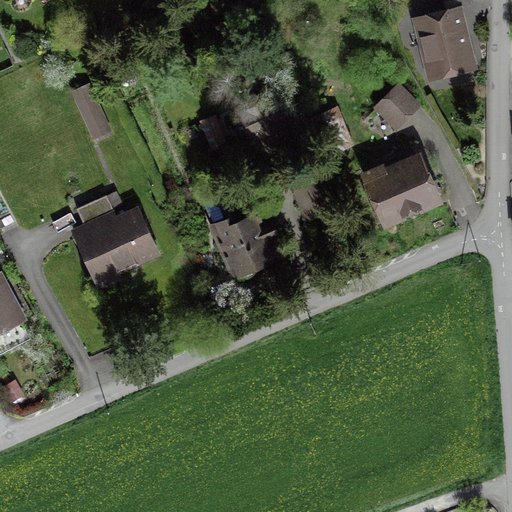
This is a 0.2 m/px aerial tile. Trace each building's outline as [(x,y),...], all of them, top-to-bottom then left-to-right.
[(463,9),(415,20),(430,83),(478,72),(463,9)] [(90,87),(74,95),(97,142),(113,135),(90,87)] [(403,87),(378,113),(399,133),(424,108),(403,87)] [(283,92),(239,108),(264,176),(309,160),(283,92)] [(343,108),(323,116),(336,149),(356,141),(343,108)] [(215,113),(198,120),(211,150),(228,143),(215,113)] [(425,151),(365,174),(386,229),(445,206),(425,151)] [(317,180),(291,190),(306,227),(331,217),(317,180)] [(238,190),(205,204),(240,282),(284,262),(261,212),(250,217),(238,190)] [(141,205),(75,236),(101,291),(167,260),(141,205)] [(7,255),(0,258),(0,275),(14,269),(7,255)] [(7,282),(0,285),(0,339),(29,324),(7,282)]
